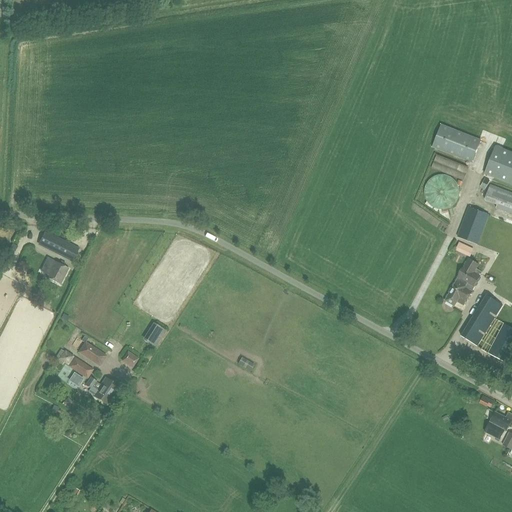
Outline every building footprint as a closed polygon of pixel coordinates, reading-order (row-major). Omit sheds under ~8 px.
[(480,140),(440,125),(431,148),(471,164),(480,140)] [(511,153),(495,147),(484,174),(511,185),(511,153)] [(468,167),(437,155),(431,168),(463,180),(468,167)] [(511,196),(489,188),(484,201),(497,205),(495,208),(511,214),(511,196)] [(468,207),(457,237),(477,245),(478,245),(489,215),(489,214),(468,207)] [(511,257),(511,223),(502,250),(507,252),(506,256),(511,257)] [(53,252),(73,262),(79,252),(58,242),(53,252)] [(459,242),(455,250),(470,257),(473,249),(459,242)] [(40,271),(46,275),(45,277),(59,284),(68,268),(54,261),(47,257),(40,271)] [(511,261),(505,259),(504,263),(489,257),(484,270),(508,279),(506,285),(511,286),(511,261)] [(473,290),(472,289),(473,287),(474,287),(482,272),(476,269),(479,264),(468,258),(457,278),(458,278),(456,281),(455,281),(444,300),(454,305),(457,300),(466,304),(473,290)] [(487,295),(461,336),(477,345),(502,305),(487,295)] [(153,323),(143,339),(155,347),(166,331),(153,323)] [(511,330),(504,326),(489,355),(506,364),(511,353),(511,330)] [(84,341),(77,352),(99,367),(106,356),(84,341)] [(139,358),(128,351),(121,361),(132,368),(139,358)] [(237,364),(250,371),(254,364),(241,357),(237,364)] [(93,370),(74,358),(68,367),(87,379),(93,370)] [(117,387),(104,379),(93,396),(105,404),(117,387)] [(511,425),(511,413),(508,412),(505,417),(495,412),(484,432),(500,440),(505,430),(506,431),(509,426),(511,428),(511,425)] [(502,445),(511,450),(511,449),(511,433),(509,432),(502,445)]
